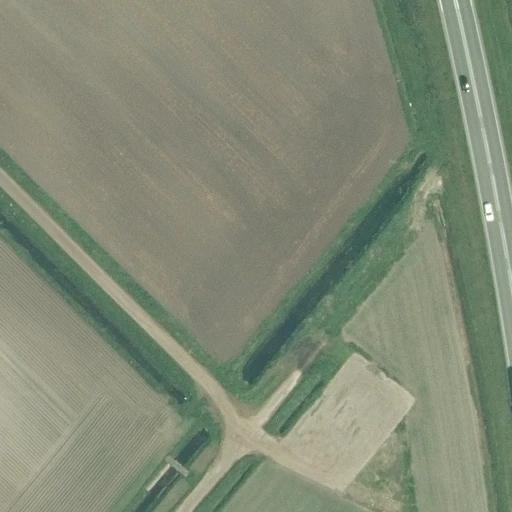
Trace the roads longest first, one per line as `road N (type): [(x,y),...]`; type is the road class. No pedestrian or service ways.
road 1 (track): [(175,511),(238,436),(212,389),(0,177)]
road 2 (trunk): [(511,300),(452,0)]
